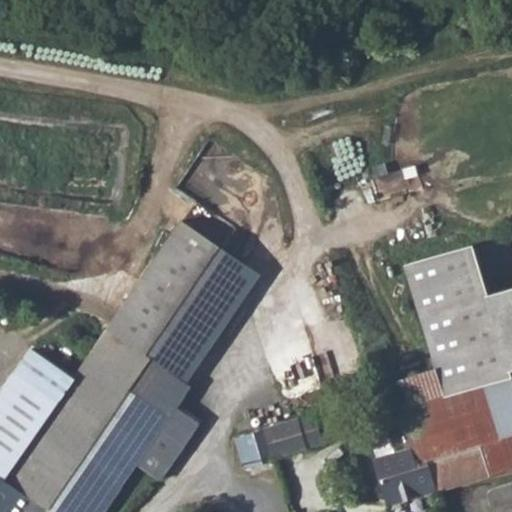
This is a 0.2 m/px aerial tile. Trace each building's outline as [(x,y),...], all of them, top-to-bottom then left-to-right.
[(0,511),(104,511),(134,472),(156,484),(199,424),(179,408),(258,275),(176,219),(71,376),(32,346),(0,390),(0,511)] [(511,296),(490,303),(474,251),(406,271),(439,378),(403,388),(413,422),(420,444),(427,466),(434,491),(492,473),(511,467),(511,296)] [(403,388),(392,392),(402,425),(413,422),(403,388)] [(413,422),(402,425),(408,447),(420,444),(413,422)] [(257,440),(265,469),(313,452),(304,424),(257,440)] [(420,444),(408,447),(410,452),(415,470),(427,466),(420,444)] [(410,452),(375,463),(387,505),(434,491),(427,466),(415,470),(410,452)] [(511,511),(511,490),(478,502),(481,511),(511,511)]
